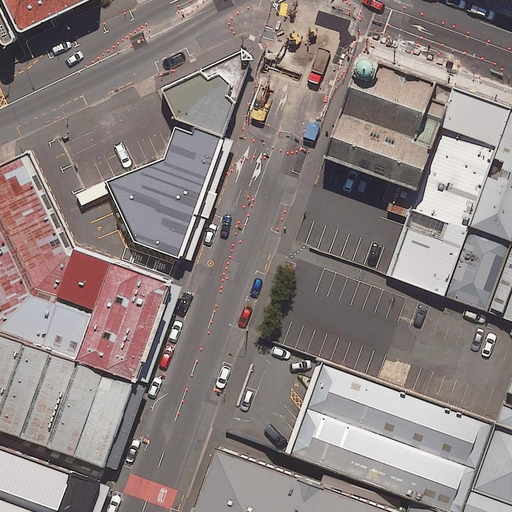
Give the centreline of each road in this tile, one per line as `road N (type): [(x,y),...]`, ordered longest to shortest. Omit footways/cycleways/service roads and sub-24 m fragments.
road 1 (tertiary): [(137,511),(329,0)]
road 2 (tertiary): [(240,0),(0,113)]
road 3 (tertiary): [(372,0),(511,49)]
